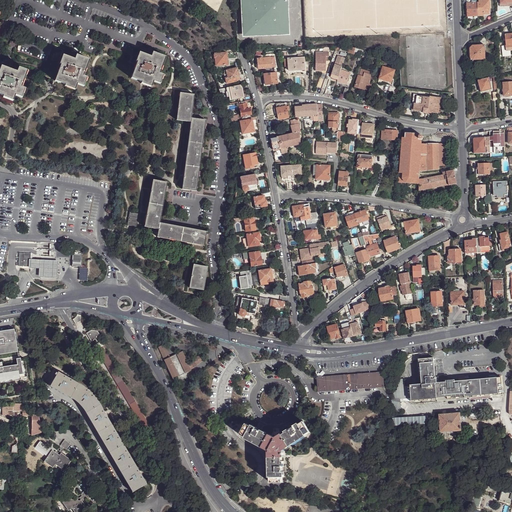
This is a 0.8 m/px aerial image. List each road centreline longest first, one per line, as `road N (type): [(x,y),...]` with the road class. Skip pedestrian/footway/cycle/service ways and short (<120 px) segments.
road 1 (residential): [(62,302),(169,492)]
road 2 (residential): [(258,100),(324,99),(462,130)]
road 3 (tertiary): [(230,511),(142,348)]
road 4 (residential): [(277,197),(344,199),(457,220)]
road 5 (residential): [(319,320),(379,272),(459,225)]
road 6 (tertiary): [(363,349),(511,321)]
road 7 (residential): [(137,509),(77,411),(52,394)]
road 8 (unclassified): [(298,333),(277,197)]
